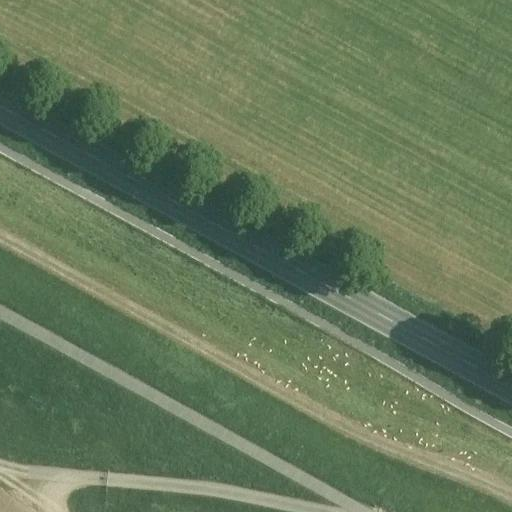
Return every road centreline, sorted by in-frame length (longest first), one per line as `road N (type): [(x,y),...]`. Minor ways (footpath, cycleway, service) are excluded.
road 1 (secondary): [(511,390),(0,110)]
road 2 (track): [(0,246),(379,449),(511,500)]
road 3 (track): [(0,469),(284,511)]
